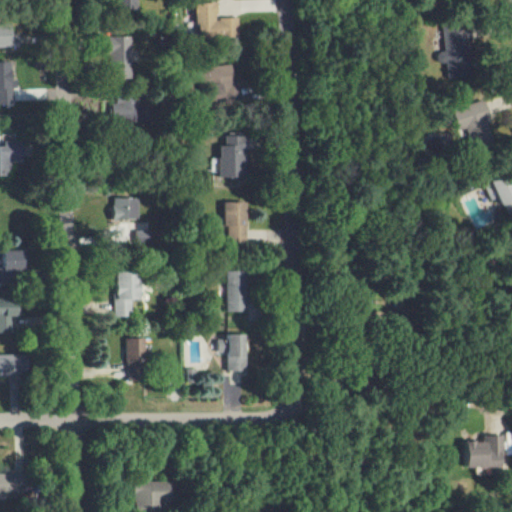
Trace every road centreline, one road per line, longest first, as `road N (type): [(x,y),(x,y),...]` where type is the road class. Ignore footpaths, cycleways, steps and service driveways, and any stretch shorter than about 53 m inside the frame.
road 1 (residential): [(55,0),(74,511)]
road 2 (residential): [(284,0),(295,410)]
road 3 (residential): [(0,422),(295,410)]
